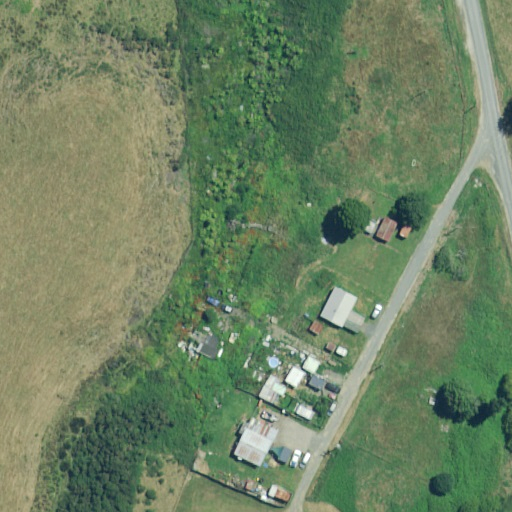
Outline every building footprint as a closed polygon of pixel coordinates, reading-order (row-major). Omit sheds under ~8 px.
[(430,75),(418,77),(420,88),(432,86),(430,75)] [(398,223),(386,217),(376,236),(389,242),(398,223)] [(320,316),(341,327),(358,337),(364,326),(348,317),(358,298),(336,287),(320,316)] [(340,345),(329,339),(323,348),(335,355),(340,345)] [(310,368),(303,364),(293,382),(300,386),(310,368)] [(280,381),(272,375),(265,386),(273,391),(280,381)] [(290,412),(296,416),(311,424),(321,405),(306,396),(282,383),(277,392),(296,402),(290,412)] [(273,441),(247,429),(234,454),(260,467),(273,441)]
